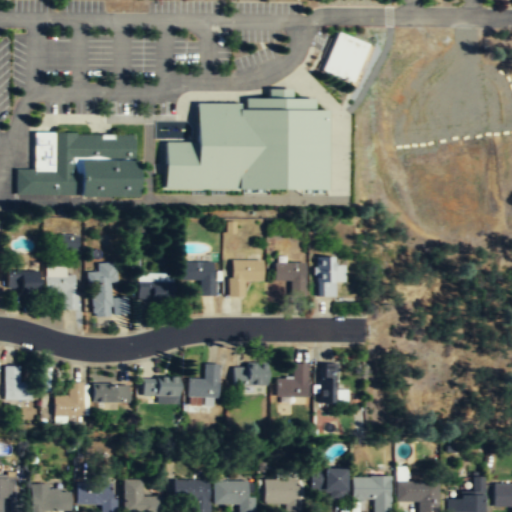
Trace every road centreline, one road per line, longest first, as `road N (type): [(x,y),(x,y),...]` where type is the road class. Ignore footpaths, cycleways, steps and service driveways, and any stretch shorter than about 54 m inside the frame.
road 1 (residential): [(0,328),(88,348),(217,327),(356,329)]
road 2 (residential): [(168,84),(264,73),(289,62),(306,22)]
road 3 (residential): [(168,84),(155,92),(30,89)]
road 4 (residential): [(33,16),(30,89),(9,152)]
